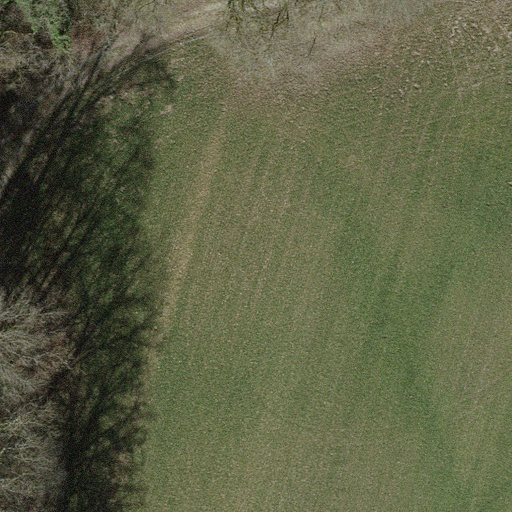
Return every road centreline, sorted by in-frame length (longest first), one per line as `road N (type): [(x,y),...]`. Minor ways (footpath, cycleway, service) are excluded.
road 1 (track): [(233,0),(79,58),(17,116),(0,177)]
road 2 (track): [(0,320),(20,511)]
